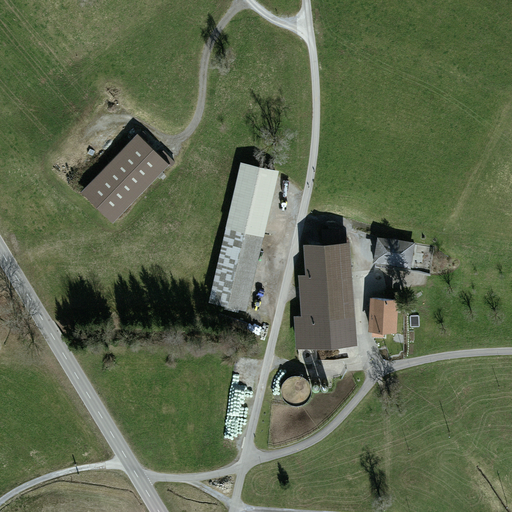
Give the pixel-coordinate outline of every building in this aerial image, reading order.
[(144,139),(86,195),(115,225),(172,169),(144,139)] [(268,238),(228,229),(212,305),(251,314),(268,238)] [(305,239),(310,309),(302,309),(304,346),(355,343),(353,308),(356,307),(351,236),(305,239)] [(380,238),(375,263),(430,272),(434,248),(380,238)] [(401,299),(377,298),(375,328),(400,330),(401,299)] [(299,361),(317,363),(317,353),(300,351),(299,361)] [(298,384),(285,383),(285,394),(298,395),(298,384)]
